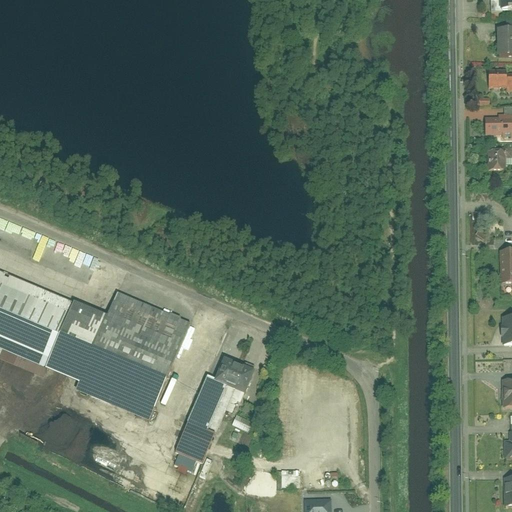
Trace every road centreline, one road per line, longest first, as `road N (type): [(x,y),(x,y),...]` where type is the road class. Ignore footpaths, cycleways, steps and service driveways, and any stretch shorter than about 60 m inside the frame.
road 1 (residential): [(0,212),(342,356),(367,377),(375,414),(375,511)]
road 2 (tertiary): [(446,0),(454,511)]
